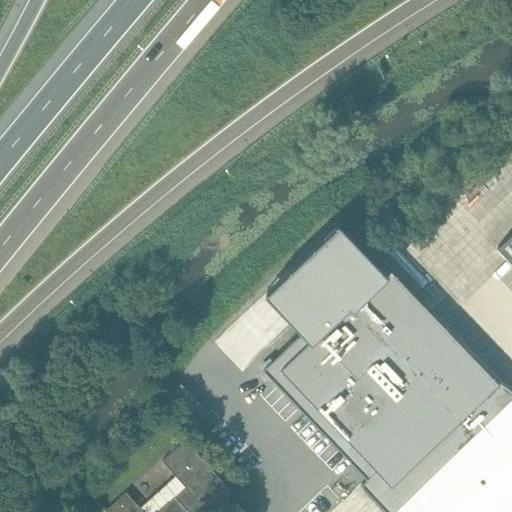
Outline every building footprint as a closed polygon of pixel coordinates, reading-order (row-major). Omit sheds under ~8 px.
[(272,360),(264,368),(273,377),(272,378),(273,378),(367,477),(377,467),(393,484),(500,382),(432,311),(391,268),(390,270),(341,218),(284,272),(266,288),(305,329),(272,359),(272,360)] [(511,232),(497,247),(511,262),(511,232)] [(388,511),(507,511),(511,508),(511,389),(500,381),(500,382),(393,484),(377,467),(367,477),(361,483),(388,511)] [(158,423),(158,432),(170,432),(171,423),(158,423)] [(208,511),(209,511),(232,492),(185,439),(162,460),(176,476),(140,507),(126,492),(105,510),(106,511),(199,511),(204,508),(208,511)]
